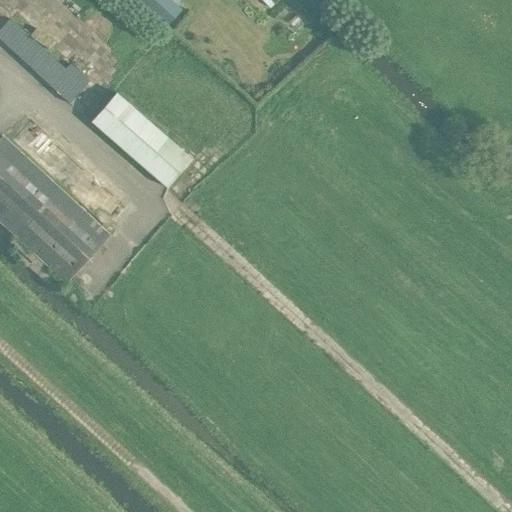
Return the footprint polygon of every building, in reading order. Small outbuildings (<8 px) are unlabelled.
[(187,0),(209,18),(225,0),(187,0)] [(0,28),(0,40),(69,103),(89,81),(68,63),(63,68),(9,18),(0,28)] [(36,27),(29,34),(64,68),(70,61),(36,27)] [(90,122),(165,188),(191,158),(174,143),(116,93),(90,122)] [(0,222),(15,237),(5,247),(27,267),(28,266),(57,292),(89,258),(110,235),(2,135),(0,137),(0,222)]
